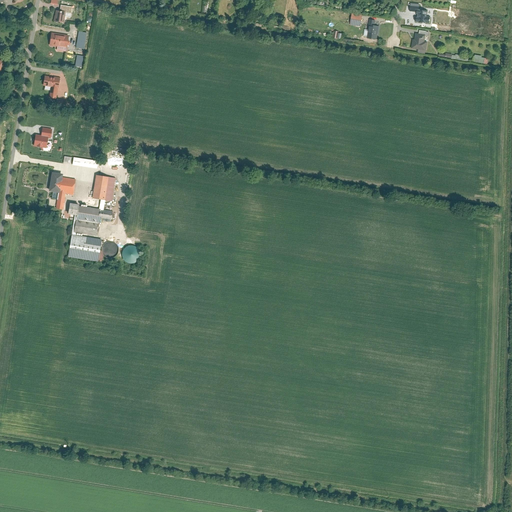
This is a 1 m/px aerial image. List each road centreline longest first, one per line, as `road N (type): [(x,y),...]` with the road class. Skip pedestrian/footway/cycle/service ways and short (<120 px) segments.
road 1 (track): [(451,511),(0,440)]
road 2 (residential): [(0,241),(37,0)]
